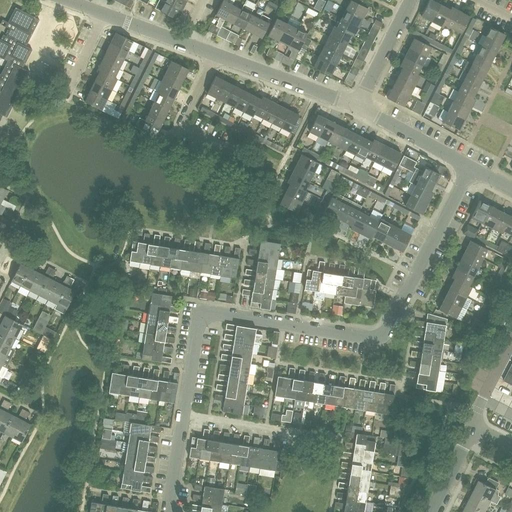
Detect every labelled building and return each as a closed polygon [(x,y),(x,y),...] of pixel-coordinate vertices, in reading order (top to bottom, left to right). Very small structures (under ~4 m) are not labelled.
[(177,20),(182,10),(165,2),(164,2),(160,0),(156,9),(177,20)] [(186,1),(183,0),(165,0),(165,2),(182,10),(186,1)] [(225,20),(232,5),(234,0),(233,0),(223,0),(223,1),(222,1),(215,15),(220,17),(212,34),(213,34),(216,36),(220,29),(225,20)] [(363,18),(367,9),(360,5),(350,0),(346,10),(363,18)] [(431,22),(440,5),(430,0),(429,0),(421,16),(431,22)] [(243,29),(250,15),(250,14),(252,9),(243,4),(241,10),(234,24),(243,29)] [(241,10),(232,5),(225,20),(234,24),(241,10)] [(450,10),(440,5),(431,22),(442,27),(443,24),(450,10)] [(452,29),(461,12),(451,7),(450,10),(443,24),(452,29)] [(30,72),(22,68),(32,50),(26,47),(33,33),(33,32),(39,20),(35,18),(35,17),(15,8),(8,23),(2,20),(0,24),(10,29),(9,31),(7,30),(5,34),(7,35),(6,36),(3,35),(0,40),(0,39),(0,120),(3,115),(7,117),(30,72)] [(358,27),(363,18),(346,10),(341,19),(358,27)] [(470,16),(461,12),(452,29),(461,33),(470,16)] [(252,33),(259,19),(250,15),(243,29),(252,33)] [(261,38),(264,32),(270,20),(261,15),(259,19),(252,33),(261,38)] [(276,19),(269,32),(267,36),(278,41),(286,24),(276,19)] [(353,37),(358,27),(341,19),(337,28),(336,28),(350,35),(353,37)] [(288,46),(297,29),(286,24),(278,41),(288,46)] [(336,28),(337,28),(334,26),(329,36),(345,45),(350,35),(336,28)] [(500,44),(505,34),(491,27),(486,37),(500,44)] [(295,58),(307,34),(297,29),(288,46),(287,48),(291,51),(292,52),(290,56),(290,58),(294,60),(295,58)] [(422,40),(424,36),(413,30),(411,34),(422,40)] [(132,41),(115,33),(111,42),(128,51),(132,41)] [(345,45),(329,36),(323,47),(340,55),(345,45)] [(433,45),(434,41),(424,36),(422,40),(433,45)] [(500,44),(486,37),(481,46),(496,53),(500,44)] [(428,52),(431,47),(414,38),(409,48),(426,56),(429,58),(431,54),(428,52)] [(433,45),(442,49),(443,46),(434,41),(433,45)] [(123,60),(128,51),(111,42),(106,51),(123,60)] [(452,50),(443,46),(442,49),(451,54),(452,50)] [(491,62),(496,53),(481,46),(477,55),(491,62)] [(335,65),(340,55),(323,47),(318,57),(335,65)] [(426,56),(409,48),(404,57),(422,66),(426,56)] [(119,69),(123,60),(106,51),(101,61),(119,69)] [(158,54),(154,53),(150,62),(154,63),(158,54)] [(486,71),(491,62),(477,55),(472,64),(486,71)] [(330,76),(335,65),(318,57),(313,67),(330,76)] [(417,74),(422,66),(404,57),(399,66),(402,68),(402,67),(417,75),(417,74)] [(114,78),(119,69),(101,61),(97,70),(100,71),(114,78)] [(183,80),(188,69),(171,61),(166,72),(183,80)] [(486,71),(472,64),(469,62),(464,71),(468,73),(482,80),(486,71)] [(414,86),(419,76),(417,74),(417,75),(402,67),(402,68),(397,77),(414,86)] [(117,79),(114,78),(100,71),(95,81),(112,90),(112,89),(117,92),(122,82),(117,80),(117,79)] [(183,80),(166,72),(161,82),(178,90),(183,80)] [(477,89),(482,80),(468,73),(463,82),(477,89)] [(216,98),(225,81),(215,76),(207,93),(216,98)] [(409,96),(414,86),(397,77),(392,88),(409,96)] [(353,82),(346,78),(343,83),(350,86),(353,82)] [(106,100),(112,90),(95,81),(90,91),(106,100)] [(225,103),(234,86),(225,81),(216,98),(225,103)] [(173,100),(178,90),(161,82),(156,92),(158,93),(159,93),(173,100)] [(473,98),(477,89),(463,82),(458,91),(472,98),(473,98)] [(439,83),(434,92),(438,94),(443,85),(439,83)] [(234,107),(243,90),(234,86),(225,103),(234,107)] [(409,96),(392,88),(387,98),(404,107),(409,96)] [(244,112),(252,95),(243,90),(234,107),(244,112)] [(104,105),(106,100),(90,91),(84,102),(101,110),(118,118),(118,117),(119,117),(123,108),(120,107),(117,111),(104,105)] [(470,110),(475,99),(473,98),(472,98),(458,91),(453,101),(470,110)] [(430,94),(426,92),(421,102),(425,104),(430,94)] [(434,102),(438,94),(434,92),(430,100),(434,102)] [(173,100),(159,93),(158,93),(154,102),(168,109),(173,100)] [(261,100),(261,99),(252,95),(244,112),(253,117),(254,114),(261,100)] [(263,118),(272,101),(262,97),(261,99),(261,100),(254,114),(263,118)] [(272,123),(281,106),(272,101),(263,118),(272,123)] [(419,115),(424,106),(425,104),(421,102),(418,101),(413,111),(416,113),(419,115)] [(470,110),(453,101),(448,111),(465,120),(470,110)] [(164,118),(168,109),(154,102),(149,111),(164,118)] [(433,106),(429,104),(425,113),(428,114),(433,106)] [(281,128),(290,111),(281,106),(272,123),(281,128)] [(164,118),(149,111),(145,120),(159,128),(164,118)] [(291,132),(299,115),(290,111),(281,128),(291,132)] [(459,130),(465,120),(448,111),(443,122),(459,130)] [(318,136),(327,119),(318,115),(309,132),(318,136)] [(154,137),(159,128),(145,120),(139,117),(134,127),(154,137)] [(327,141),(336,124),(327,119),(318,136),(327,141)] [(336,145),(345,129),(336,124),(327,141),(336,145)] [(346,150),(354,133),(345,129),(336,145),(346,150)] [(355,155),(363,138),(354,133),(346,150),(355,155)] [(365,157),(372,142),(363,138),(355,155),(364,159),(366,157),(365,157)] [(374,161),(383,144),(373,140),(372,142),(365,157),(366,157),(374,161)] [(383,166),(392,149),(383,144),(374,161),(383,166)] [(401,154),(392,149),(383,166),(393,171),(401,154)] [(318,163),(301,154),(297,164),(314,172),(318,163)] [(432,171),(424,166),(422,171),(414,167),(416,163),(403,156),(399,165),(414,173),(420,176),(434,183),(436,184),(441,175),(439,174),(432,171)] [(309,181),(314,172),(297,164),(292,173),(309,181)] [(446,169),(436,164),(432,171),(439,174),(441,175),(443,176),(446,169)] [(340,174),(331,169),(326,179),(335,183),(336,181),(340,174)] [(309,181),(292,173),(287,183),(290,184),(304,191),(304,190),(309,181)] [(430,192),(434,183),(420,176),(414,173),(409,183),(415,185),(430,193),(430,192)] [(339,180),(349,185),(351,182),(341,176),(339,180)] [(360,186),(351,182),(349,185),(358,190),(360,186)] [(302,202),(307,192),(304,190),(304,191),(290,184),(285,194),(302,202)] [(432,194),(430,192),(430,193),(415,185),(410,195),(427,204),(432,194)] [(2,199),(7,190),(0,186),(0,204),(13,211),(16,206),(2,199)] [(369,191),(360,186),(358,190),(367,195),(369,191)] [(379,196),(369,191),(367,195),(377,200),(379,196)] [(333,216),(341,202),(340,202),(343,197),(334,192),(324,211),(333,216)] [(296,213),(302,202),(285,194),(280,204),(296,213)] [(422,215),(427,204),(410,195),(405,206),(422,215)] [(389,201),(379,196),(377,200),(388,205),(389,201)] [(342,221),(352,202),(343,197),(340,202),(341,202),(333,216),(342,221)] [(317,210),(320,212),(325,203),(321,201),(321,202),(317,200),(314,206),(315,206),(314,209),(317,210)] [(481,223),(490,206),(479,200),(471,217),(481,223)] [(399,207),(389,201),(388,205),(398,210),(399,207)] [(352,226),(359,211),(361,207),(352,202),(342,221),(351,226),(352,226)] [(492,228),(500,211),(490,206),(481,223),(492,228)] [(360,234),(369,217),(359,211),(352,226),(351,226),(350,228),(360,234)] [(510,216),(500,211),(492,228),(502,233),(503,231),(503,230),(510,216)] [(420,217),(411,213),(410,216),(418,221),(420,217)] [(511,234),(511,213),(510,216),(503,230),(503,231),(511,234)] [(379,222),(369,217),(360,234),(371,239),(372,236),(379,222)] [(382,241),(390,224),(380,219),(379,222),(372,236),(382,241)] [(392,246),(401,230),(390,224),(382,241),(392,246)] [(477,232),(467,227),(463,234),(474,239),(477,232)] [(411,235),(401,230),(392,246),(402,252),(411,235)] [(148,244),(150,234),(144,233),(143,243),(133,241),(129,260),(129,261),(140,263),(141,253),(146,254),(148,244)] [(158,245),(160,236),(154,235),(153,244),(148,244),(146,254),(141,253),(140,263),(150,264),(151,254),(156,255),(158,245)] [(168,247),(169,247),(170,237),(165,236),(163,246),(158,245),(156,255),(151,254),(150,264),(160,266),(162,256),(167,257),(168,247)] [(178,248),(179,248),(180,239),(175,238),(173,248),(169,247),(168,247),(167,257),(162,256),(160,266),(170,268),(172,258),(177,259),(178,248)] [(278,259),(280,244),(251,239),(250,245),(259,246),(258,250),(258,251),(268,253),(268,257),(278,259)] [(188,250),(189,250),(190,241),(185,240),(183,249),(179,248),(178,248),(177,259),(172,258),(170,268),(180,269),(182,259),(187,260),(188,250)] [(487,249),(470,240),(465,250),(482,258),(487,249)] [(198,252),(199,252),(200,242),(195,241),(193,251),(189,250),(188,250),(187,260),(182,259),(180,269),(190,271),(192,261),(197,262),(198,252)] [(208,253),(209,253),(210,244),(205,243),(203,252),(199,252),(198,252),(197,262),(192,261),(190,271),(200,273),(202,263),(207,263),(208,253)] [(218,255),(219,255),(220,245),(215,245),(213,254),(209,253),(208,253),(207,263),(202,263),(200,273),(210,274),(212,264),(217,265),(218,255)] [(229,257),(231,247),(225,246),(223,256),(219,255),(218,255),(217,265),(212,264),(210,274),(220,276),(222,266),(227,267),(229,257)] [(236,278),(241,249),(235,248),(233,257),(229,257),(227,267),(222,266),(220,276),(236,278)] [(258,251),(258,250),(249,249),(248,255),(257,256),(257,261),(267,263),(266,268),(276,269),(278,259),(268,257),(268,253),(258,251)] [(478,268),(482,258),(465,250),(461,259),(478,268)] [(257,261),(247,259),(246,265),(256,266),(255,271),(265,273),(264,278),(275,279),(276,269),(266,268),(267,263),(257,261)] [(478,268),(461,259),(456,268),(473,277),(478,268)] [(323,272),(325,262),(319,261),(318,271),(307,269),(304,289),(315,291),(316,281),(321,282),(323,272)] [(20,286),(29,268),(30,266),(26,264),(23,265),(20,263),(10,281),(11,281),(20,286)] [(333,273),(335,264),(329,263),(328,272),(323,272),(321,282),(316,281),(315,291),(324,293),(326,282),(331,283),(333,273)] [(343,275),(345,265),(339,265),(338,274),(333,273),(331,283),(326,282),(324,293),(335,294),(336,284),(341,285),(343,275)] [(353,277),(355,267),(349,266),(348,276),(343,275),(341,285),(336,284),(335,294),(345,296),(346,286),(351,287),(353,277)] [(29,290),(38,272),(29,268),(20,286),(29,290)] [(369,289),(371,279),(363,278),(365,269),(359,268),(358,277),(353,277),(351,287),(346,286),(345,296),(344,303),(372,307),(375,290),(369,289)] [(473,277),(456,268),(451,277),(454,279),(468,286),(469,285),(473,277)] [(255,271),(246,269),(245,275),(254,276),(254,281),(264,283),(263,288),(273,289),(275,279),(264,278),(265,273),(255,271)] [(38,295),(47,277),(38,272),(29,290),(38,295)] [(300,283),(302,274),(292,272),(291,282),(293,282),(300,283)] [(47,300),(56,282),(52,279),(52,277),(48,275),(47,277),(38,295),(47,300)] [(254,281),(244,279),(243,285),(253,286),(252,291),(262,293),(261,298),(271,299),(273,289),(263,288),(264,283),(254,281)] [(471,287),(469,285),(468,286),(454,279),(449,289),(466,297),(471,287)] [(56,304),(65,286),(66,284),(63,283),(61,284),(56,282),(47,300),(56,304)] [(293,282),(292,292),(299,293),(300,283),(293,282)] [(64,313),(75,291),(70,289),(70,286),(66,284),(65,286),(56,304),(55,308),(64,313)] [(270,310),(271,299),(261,298),(262,293),(252,291),(243,289),(242,295),(251,296),(250,307),(270,310)] [(467,310),(472,300),(466,297),(449,289),(444,299),(461,308),(467,310)] [(299,293),(292,292),(292,293),(289,292),(288,301),(297,303),(299,293)] [(170,306),(172,296),(151,293),(150,303),(160,305),(159,310),(169,311),(179,313),(179,308),(170,306)] [(455,318),(461,308),(444,299),(439,309),(455,318)] [(295,314),(297,303),(290,302),(288,313),(289,313),(295,314)] [(312,311),(313,304),(302,302),(301,308),(301,309),(312,311)] [(168,316),(169,311),(159,310),(160,305),(150,303),(148,313),(158,315),(158,320),(168,321),(168,322),(177,323),(178,318),(168,316)] [(482,306),(477,303),(475,308),(480,310),(478,314),(481,316),(486,307),(482,306)] [(9,308),(6,316),(14,320),(17,312),(9,308)] [(167,326),(168,322),(168,321),(158,320),(158,315),(148,313),(146,323),(157,325),(156,330),(166,331),(166,332),(175,333),(176,328),(167,326)] [(443,341),(446,325),(447,319),(427,313),(425,322),(416,321),(415,326),(425,328),(424,332),(434,334),(433,339),(443,341)] [(6,316),(4,315),(0,322),(0,324),(8,329),(6,333),(15,338),(22,324),(14,320),(6,316)] [(41,333),(47,323),(47,322),(48,321),(38,316),(32,329),(41,333)] [(480,319),(476,317),(472,326),(475,328),(480,319)] [(126,330),(128,320),(120,319),(119,329),(126,330)] [(165,337),(166,332),(166,331),(156,330),(157,325),(146,323),(145,333),(155,335),(154,340),(164,342),(174,343),(175,338),(165,337)] [(10,347),(15,338),(6,333),(8,329),(0,324),(0,336),(4,338),(1,343),(10,347)] [(253,344),(256,328),(226,324),(225,329),(235,331),(234,335),(234,336),(244,337),(243,342),(253,344)] [(52,340),(56,332),(51,330),(47,337),(51,339),(52,340)] [(280,332),(274,331),(271,344),(277,345),(280,332)] [(442,351),(443,341),(433,339),(434,334),(424,332),(414,331),(414,336),(423,338),(423,342),(423,343),(432,344),(431,349),(442,351)] [(163,347),(164,342),(154,340),(155,335),(145,333),(143,343),(154,345),(153,350),(163,352),(172,354),(173,348),(163,347)] [(252,354),(253,344),(243,342),(244,337),(234,336),(234,335),(225,334),(224,339),(233,341),(233,345),(243,347),(242,352),(252,354)] [(10,347),(1,343),(4,338),(0,336),(0,353),(6,356),(10,347)] [(119,340),(117,339),(111,338),(109,352),(115,353),(117,353),(119,340)] [(440,361),(442,351),(431,349),(432,344),(423,343),(423,342),(413,341),(412,346),(422,348),(421,352),(421,353),(431,354),(430,359),(440,361)] [(162,356),(163,352),(153,350),(154,345),(143,343),(142,353),(136,352),(135,358),(141,359),(170,363),(171,358),(162,356)] [(233,345),(223,344),(222,349),(232,351),(231,355),(231,356),(241,357),(240,362),(250,364),(252,354),(242,352),(243,347),(233,345)] [(275,357),(277,348),(268,346),(267,356),(275,357)] [(439,371),(440,361),(430,359),(431,354),(421,353),(421,352),(411,351),(410,356),(420,358),(419,362),(419,363),(429,364),(428,369),(439,371)] [(231,356),(231,355),(221,354),(221,359),(230,361),(229,365),(229,366),(239,368),(238,372),(249,374),(250,364),(240,362),(241,357),(231,356)] [(437,381),(439,371),(428,369),(429,364),(419,363),(419,362),(410,361),(409,366),(419,368),(418,373),(428,374),(427,379),(437,381)] [(127,374),(127,375),(129,365),(123,364),(122,374),(112,372),(108,392),(118,394),(120,384),(125,385),(127,374)] [(247,384),(249,374),(238,372),(239,368),(229,366),(229,365),(220,364),(219,369),(228,371),(228,376),(238,377),(237,382),(247,384)] [(137,376),(139,367),(133,366),(132,375),(127,375),(127,374),(125,385),(120,384),(118,394),(129,396),(130,385),(135,386),(137,376)] [(147,378),(149,368),(143,367),(142,377),(137,376),(135,386),(130,385),(129,396),(139,397),(140,387),(145,388),(147,378)] [(293,378),(295,369),(289,368),(288,377),(277,376),(274,396),(285,397),(286,387),(291,388),(293,378)] [(157,379),(159,370),(153,369),(152,379),(147,378),(145,388),(140,387),(139,397),(149,399),(150,389),(155,389),(157,379)] [(303,380),(305,370),(299,369),(298,379),(293,378),(291,388),(286,387),(285,397),(295,399),(296,389),(301,390),(303,380)] [(167,381),(168,381),(169,372),(164,371),(162,380),(157,379),(155,389),(150,389),(149,399),(159,400),(161,390),(166,391),(167,381)] [(313,381),(315,372),(309,371),(308,381),(303,380),(301,390),(296,389),(295,399),(305,401),(306,391),(311,391),(313,381)] [(435,391),(437,381),(427,379),(428,374),(418,373),(408,371),(407,377),(417,378),(415,388),(435,391)] [(511,372),(508,371),(503,381),(511,385),(511,372)] [(174,403),(179,373),(174,372),(172,382),(168,381),(167,381),(166,391),(161,390),(159,400),(158,405),(163,406),(164,401),(174,403)] [(323,383),(325,373),(319,373),(318,382),(313,381),(311,391),(306,391),(305,401),(315,402),(316,392),(321,393),(323,383)] [(228,376),(218,374),(217,379),(227,381),(226,386),(236,388),(235,393),(245,394),(247,384),(237,382),(238,377),(228,376)] [(333,385),(335,375),(329,374),(328,384),(323,383),(321,393),(316,392),(315,402),(325,404),(326,394),(331,395),(333,385)] [(343,386),(344,386),(345,377),(340,376),(338,385),(333,385),(331,395),(326,394),(325,404),(335,405),(337,395),(342,396),(343,386)] [(353,388),(355,378),(349,377),(348,387),(344,386),(343,386),(342,396),(337,395),(335,405),(345,407),(347,397),(352,398),(353,388)] [(363,389),(364,389),(365,380),(360,379),(358,389),(353,388),(352,398),(347,397),(345,407),(355,409),(357,399),(362,399),(363,389)] [(373,391),(374,391),(375,381),(370,381),(368,390),(364,389),(363,389),(362,399),(357,399),(355,409),(365,410),(367,400),(372,401),(373,391)] [(383,393),(384,393),(385,383),(380,382),(379,392),(374,391),(373,391),(372,401),(367,400),(365,410),(375,412),(377,402),(382,403),(383,393)] [(244,404),(245,394),(235,393),(236,388),(226,386),(217,384),(216,390),(225,391),(224,396),(234,397),(234,402),(244,404)] [(395,385),(392,384),(390,384),(388,393),(384,393),(383,393),(382,403),(377,402),(375,412),(391,414),(393,398),(395,385)] [(30,403),(35,394),(27,390),(22,399),(30,403)] [(242,415),(244,404),(234,402),(234,397),(224,396),(215,394),(214,400),(224,401),(222,411),(242,415)] [(267,408),(260,407),(258,417),(265,418),(267,408)] [(0,431),(2,432),(11,414),(2,410),(0,414),(0,431)] [(282,415),(282,412),(281,415),(272,413),(271,419),(281,421),(282,415)] [(282,412),(282,415),(281,421),(291,422),(292,413),(282,412)] [(301,424),(302,415),(295,413),(293,423),(301,424)] [(11,437),(21,419),(11,414),(2,432),(11,437)] [(113,419),(104,418),(102,428),(112,429),(113,419)] [(21,442),(30,424),(21,419),(11,437),(21,442)] [(149,435),(151,425),(131,422),(129,432),(139,434),(139,439),(149,440),(149,441),(158,442),(159,437),(149,435)] [(110,439),(112,429),(103,428),(102,438),(110,439)] [(207,439),(208,439),(209,430),(203,429),(202,438),(192,437),(188,457),(199,458),(201,448),(206,449),(207,439)] [(217,441),(218,441),(219,431),(214,430),(212,440),(208,439),(207,439),(206,449),(201,448),(199,458),(209,460),(211,450),(216,451),(217,441)] [(374,451),(376,436),(356,433),(351,432),(346,431),(345,437),(355,438),(355,443),(365,445),(364,450),(374,451)] [(148,445),(149,441),(149,440),(139,439),(139,434),(129,432),(128,442),(138,444),(137,449),(147,450),(147,451),(156,452),(157,447),(148,445)] [(227,442),(228,442),(229,433),(224,432),(222,441),(218,441),(217,441),(216,451),(211,450),(209,460),(219,462),(221,451),(226,452),(227,442)] [(237,444),(238,444),(239,434),(234,433),(232,443),(228,442),(227,442),(226,452),(221,451),(219,462),(229,463),(231,453),(236,454),(237,444)] [(247,445),(248,445),(249,436),(244,435),(242,445),(238,444),(237,444),(236,454),(231,453),(229,463),(239,465),(241,455),(246,455),(247,445)] [(257,447),(258,447),(259,437),(254,437),(252,446),(248,445),(247,445),(246,455),(241,455),(239,465),(249,466),(251,456),(256,457),(257,447)] [(399,455),(401,440),(392,438),(387,438),(385,437),(383,453),(399,455)] [(115,450),(116,440),(110,439),(102,438),(100,448),(115,450)] [(268,449),(269,439),(264,438),(263,448),(258,447),(257,447),(256,457),(251,456),(249,466),(259,468),(261,458),(266,459),(268,449)] [(272,449),(268,449),(266,459),(261,458),(259,468),(275,470),(281,471),(282,461),(276,460),(280,441),(274,440),(272,449)] [(146,455),(147,451),(147,450),(137,449),(138,444),(128,442),(126,452),(136,454),(135,459),(145,461),(155,462),(156,457),(146,455)] [(355,443),(345,442),(344,447),(354,449),(353,453),(363,455),(362,460),(372,462),(374,451),(364,450),(365,445),(355,443)] [(353,453),(343,451),(342,457),(352,459),(351,463),(351,464),(361,465),(361,470),(371,472),(372,462),(362,460),(363,455),(353,453)] [(145,466),(145,461),(135,459),(136,454),(126,452),(124,462),(135,464),(134,469),(144,471),(153,473),(154,467),(145,466)] [(408,467),(410,457),(400,456),(399,466),(408,467)] [(143,476),(144,471),(134,469),(135,464),(124,462),(123,473),(133,474),(132,479),(142,481),(152,482),(153,477),(143,476)] [(351,464),(351,463),(341,462),(340,467),(350,469),(350,473),(350,474),(360,475),(359,480),(369,482),(371,472),(361,470),(361,465),(351,464)] [(350,474),(350,473),(340,472),(339,477),(349,479),(348,483),(348,484),(358,485),(357,490),(367,492),(369,482),(359,480),(360,475),(350,474)] [(141,486),(142,481),(132,479),(133,474),(123,473),(120,488),(150,493),(151,487),(141,486)] [(409,482),(410,478),(400,476),(399,486),(407,488),(407,484),(408,484),(409,482)] [(215,478),(207,477),(206,485),(214,486),(215,478)] [(498,491),(496,489),(479,481),(480,480),(476,478),(473,484),(476,486),(473,492),(490,501),(496,504),(500,497),(497,496),(498,491)] [(499,483),(488,478),(485,484),(496,489),(499,483)] [(348,484),(348,483),(338,482),(337,487),(347,488),(347,493),(346,494),(357,495),(356,500),(366,502),(367,492),(357,490),(358,485),(348,484)] [(221,504),(224,489),(194,484),(193,489),(203,491),(202,496),(212,497),(211,503),(221,504)] [(255,493),(256,485),(247,484),(245,492),(255,493)] [(402,497),(406,488),(394,486),(390,485),(388,495),(393,495),(402,497)] [(371,511),(373,503),(366,502),(356,500),(357,495),(346,494),(347,493),(336,492),(336,497),(346,499),(345,503),(345,504),(355,505),(354,510),(364,511),(365,511),(371,511)] [(483,511),(484,511),(490,501),(473,492),(472,494),(469,492),(467,496),(470,497),(467,504),(483,511)] [(105,511),(106,504),(107,504),(108,495),(102,494),(101,503),(91,502),(89,511),(105,511)] [(202,496),(193,494),(192,500),(201,501),(201,506),(211,508),(209,511),(220,511),(221,504),(211,503),(212,497),(202,496)] [(115,511),(116,506),(117,506),(118,496),(113,495),(111,505),(107,504),(106,504),(105,511),(115,511)] [(398,507),(400,497),(393,496),(386,495),(384,505),(398,507)] [(125,511),(126,507),(127,507),(128,498),(123,497),(121,507),(117,506),(116,506),(115,511),(125,511)] [(135,511),(136,509),(137,509),(138,499),(133,499),(131,508),(127,507),(126,507),(125,511),(135,511)] [(146,511),(147,511),(148,501),(143,500),(141,510),(137,509),(136,509),(135,511),(146,511)] [(157,511),(158,503),(153,502),(151,511),(147,511),(146,511),(157,511)] [(364,511),(354,510),(355,505),(345,504),(345,503),(335,502),(334,507),(344,509),(343,511),(364,511)] [(483,511),(467,504),(467,505),(463,503),(462,507),(465,509),(463,511),(483,511)]
